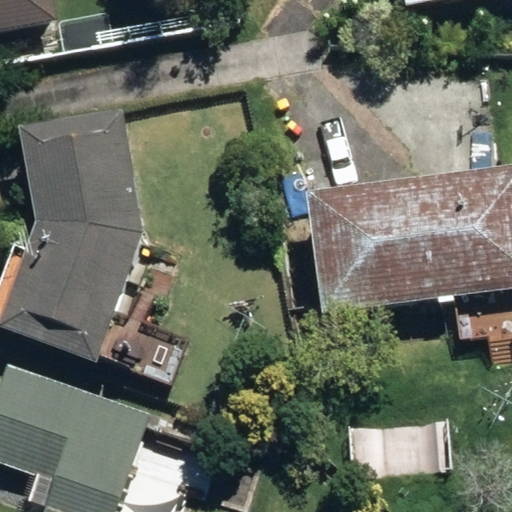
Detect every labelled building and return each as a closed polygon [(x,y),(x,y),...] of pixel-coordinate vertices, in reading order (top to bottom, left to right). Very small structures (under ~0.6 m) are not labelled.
[(0,0),(0,32),(62,21),(57,0),(0,0)] [(413,0),(416,10),(469,0),(413,0)] [(10,330),(106,365),(152,235),(131,119),(31,138),(46,226),(10,330)] [(511,175),(318,198),(331,314),(511,292),(511,175)] [(48,511),(120,511),(152,419),(10,372),(0,403),(0,465),(57,485),(48,511)]
